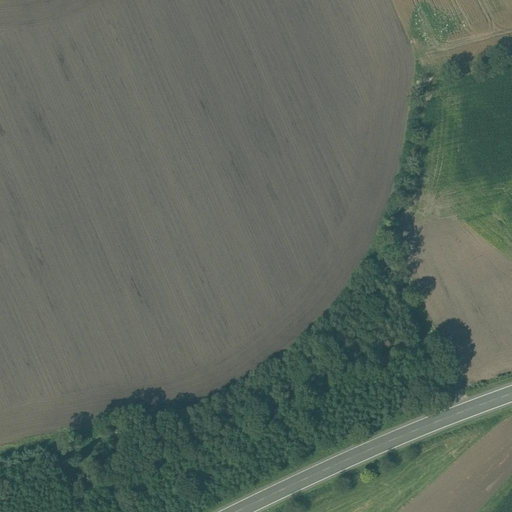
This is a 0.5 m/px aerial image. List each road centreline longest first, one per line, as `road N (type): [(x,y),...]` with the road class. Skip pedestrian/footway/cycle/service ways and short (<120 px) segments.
road 1 (secondary): [(511,395),(240,511)]
road 2 (track): [(464,410),(366,248)]
